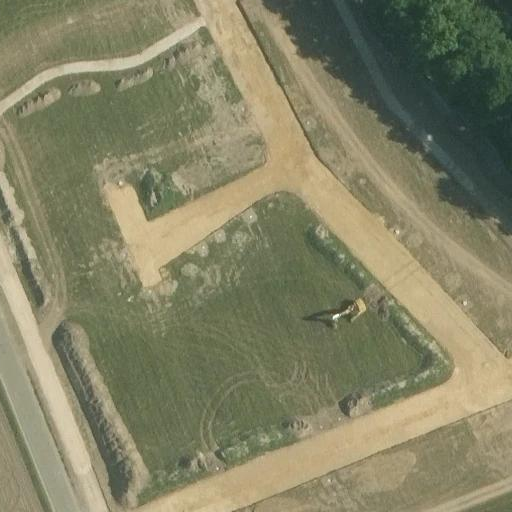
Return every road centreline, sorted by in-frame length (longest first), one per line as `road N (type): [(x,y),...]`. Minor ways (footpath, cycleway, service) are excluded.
road 1 (residential): [(186,511),(505,383)]
road 2 (residential): [(505,383),(298,167)]
road 3 (residential): [(298,167),(143,253),(125,207)]
road 4 (residential): [(298,167),(213,0)]
road 5 (unclassified): [(64,511),(0,349)]
